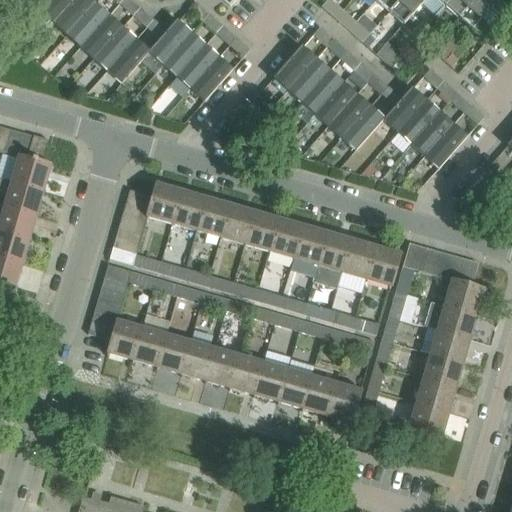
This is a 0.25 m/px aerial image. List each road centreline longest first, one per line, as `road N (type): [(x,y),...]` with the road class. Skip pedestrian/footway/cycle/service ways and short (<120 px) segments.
road 1 (residential): [(511,253),(117,141)]
road 2 (residential): [(11,511),(117,141)]
road 3 (unclassified): [(465,511),(511,352)]
road 4 (residential): [(117,141),(0,107)]
